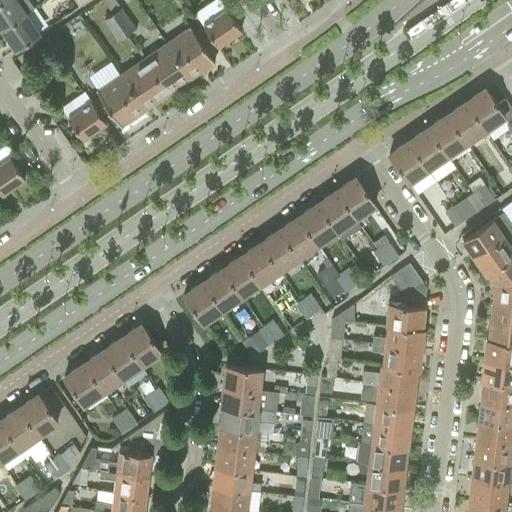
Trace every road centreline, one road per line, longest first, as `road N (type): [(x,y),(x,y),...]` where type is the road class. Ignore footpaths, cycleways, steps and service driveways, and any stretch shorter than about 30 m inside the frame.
road 1 (residential): [(144,297),(361,148),(441,263),(457,302),(433,511)]
road 2 (secondary): [(0,362),(511,28)]
road 3 (secondary): [(411,0),(241,126),(0,284)]
road 4 (residential): [(260,0),(296,50),(76,202)]
road 5 (residential): [(171,511),(188,363),(144,297)]
road 6 (residential): [(0,395),(144,297)]
road 7 (residential): [(0,90),(76,202)]
